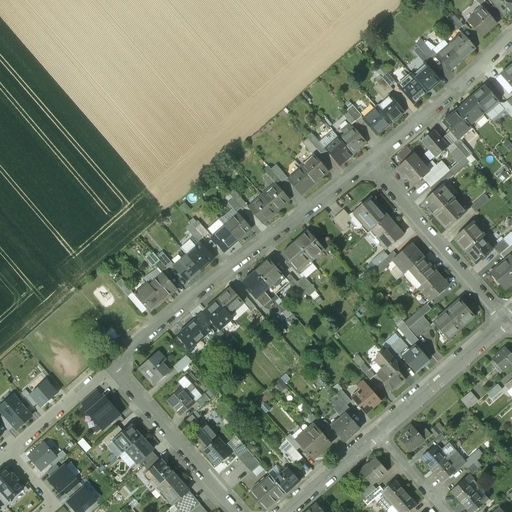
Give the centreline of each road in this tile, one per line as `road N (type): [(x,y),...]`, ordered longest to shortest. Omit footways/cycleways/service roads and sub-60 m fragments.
road 1 (residential): [(375,161),(113,365)]
road 2 (residential): [(375,161),(510,322)]
road 3 (residential): [(113,365),(239,511)]
road 4 (residential): [(511,40),(375,161)]
road 5 (residential): [(382,436),(510,322)]
road 6 (residential): [(8,452),(113,365)]
